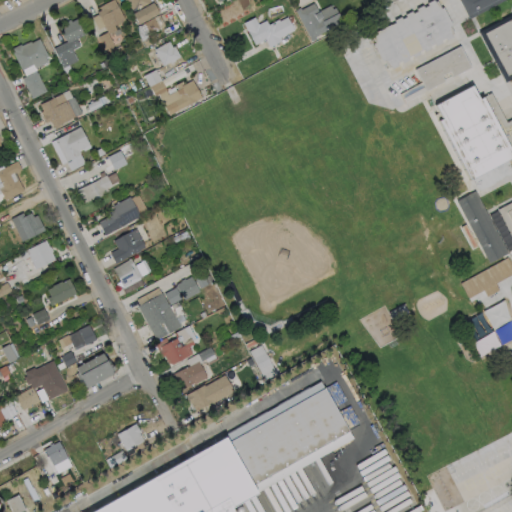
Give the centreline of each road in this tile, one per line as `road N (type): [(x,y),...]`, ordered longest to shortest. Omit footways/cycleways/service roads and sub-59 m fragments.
road 1 (residential): [(0,64),(170,427)]
road 2 (residential): [(142,376),(0,455)]
